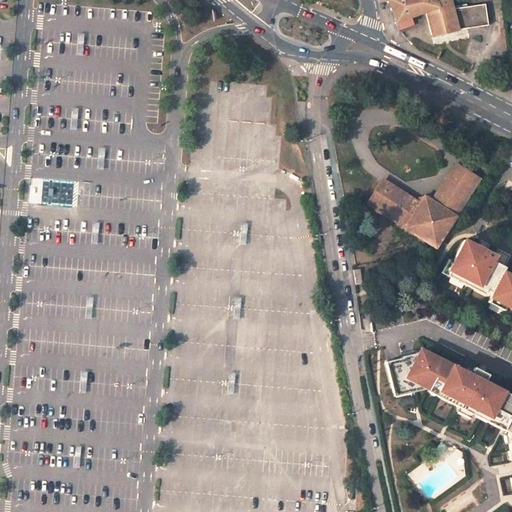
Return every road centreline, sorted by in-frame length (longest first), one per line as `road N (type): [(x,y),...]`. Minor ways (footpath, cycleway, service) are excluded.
road 1 (unclassified): [(326,56),(314,91),(313,142),(381,511)]
road 2 (tertiary): [(326,56),(374,60),(511,130)]
road 3 (tertiary): [(511,109),(361,37)]
